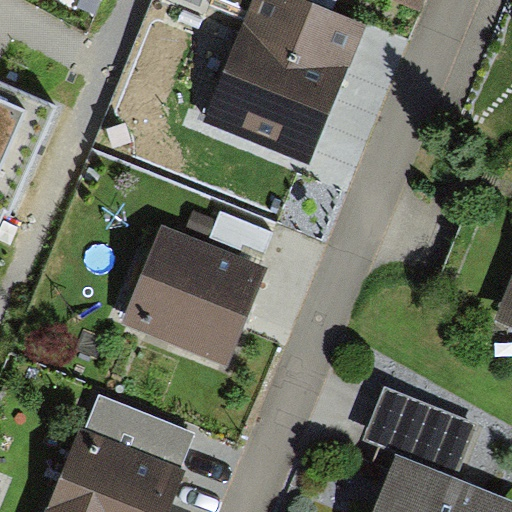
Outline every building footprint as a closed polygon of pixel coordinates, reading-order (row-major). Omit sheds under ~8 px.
[(217,0),(253,14),(208,126),(313,168),(368,31),(290,0),(217,0)] [(393,0),(391,4),(421,16),(427,0),(393,0)] [(0,239),(6,225),(13,228),(61,116),(0,89),(0,239)] [(275,235),(222,214),(211,241),(264,261),(275,235)] [(162,232),(122,331),(228,373),(268,274),(162,232)] [(511,286),(494,329),(511,336),(511,286)] [(398,461),(457,485),(479,428),(384,392),(363,448),(398,461)] [(81,432),(48,511),(172,511),(187,476),(182,474),(196,439),(99,400),(86,434),(81,432)] [(398,461),(377,511),(511,511),(511,506),(457,485),(398,461)]
